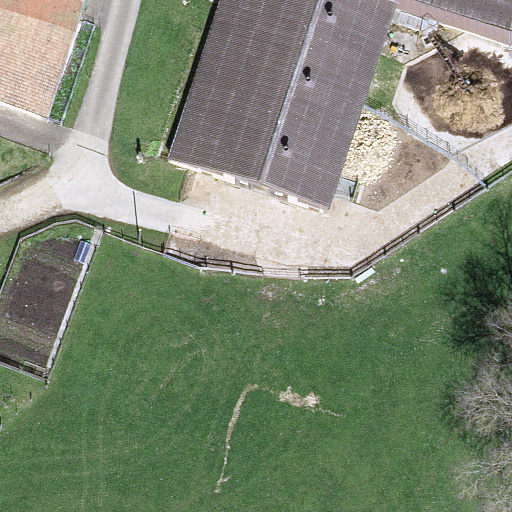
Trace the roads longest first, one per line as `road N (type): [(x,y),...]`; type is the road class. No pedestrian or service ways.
road 1 (track): [(90,190),(189,246),(295,258),(375,250),(511,153)]
road 2 (track): [(0,226),(24,223),(90,190),(130,0)]
